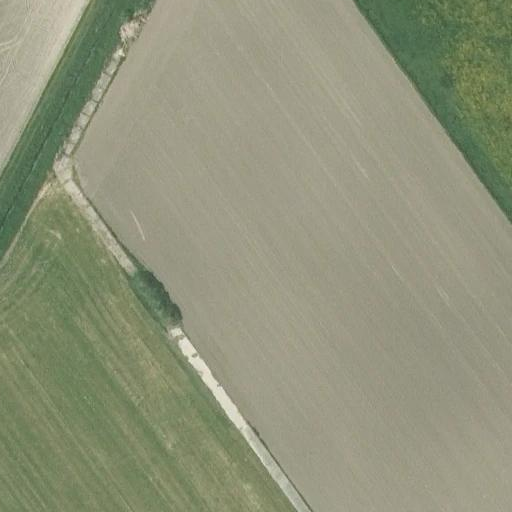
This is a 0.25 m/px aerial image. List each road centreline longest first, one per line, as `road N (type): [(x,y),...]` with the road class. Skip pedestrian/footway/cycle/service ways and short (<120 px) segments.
road 1 (track): [(142,0),(73,142),(65,167),(71,189),(303,511)]
road 2 (track): [(97,0),(0,204)]
